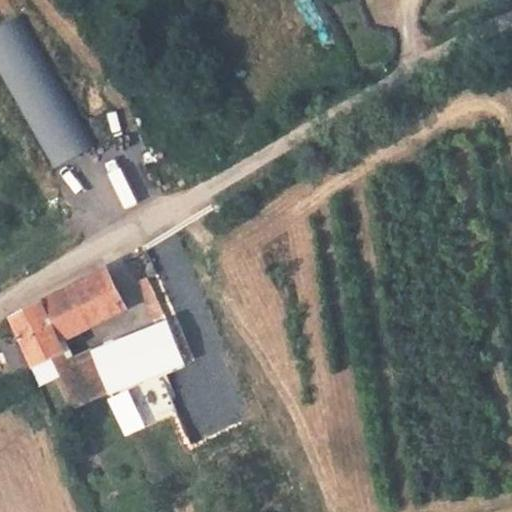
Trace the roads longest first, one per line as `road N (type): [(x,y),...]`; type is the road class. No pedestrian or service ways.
road 1 (unclassified): [(0,303),(511,16)]
road 2 (track): [(334,511),(255,353),(157,219)]
